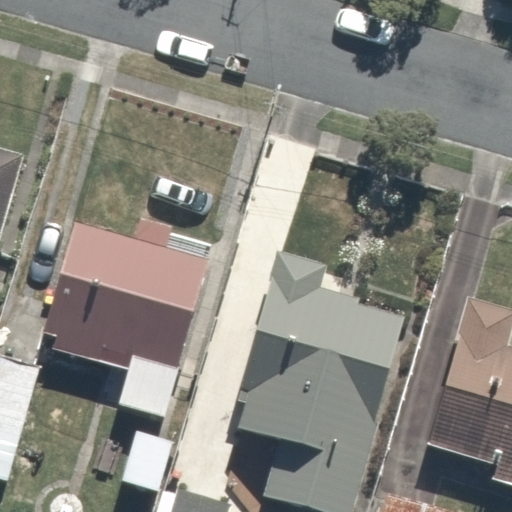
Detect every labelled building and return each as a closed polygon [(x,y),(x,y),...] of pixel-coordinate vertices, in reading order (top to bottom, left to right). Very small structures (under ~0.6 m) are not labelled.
[(68,221),(30,343),(124,373),(114,406),(159,420),(208,265),(68,221)] [(255,273),(210,420),(261,435),(242,496),(294,511),(324,511),(385,312),(255,273)] [(433,443),(504,465),(498,486),(511,489),(511,309),(476,299),(433,443)] [(37,362),(0,351),(0,479),(5,481),(37,362)] [(162,432),(123,423),(109,480),(149,490),(162,432)] [(449,511),(451,510),(375,486),(366,511),(449,511)] [(224,511),(225,508),(163,489),(155,511),(224,511)]
